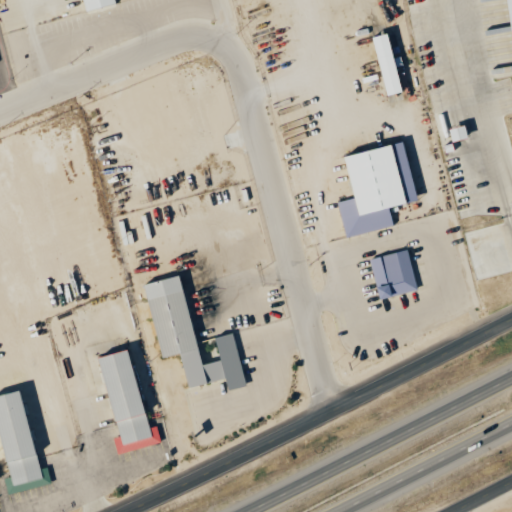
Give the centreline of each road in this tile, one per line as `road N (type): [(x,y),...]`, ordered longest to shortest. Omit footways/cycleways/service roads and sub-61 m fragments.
road 1 (residential): [(0,106),(171,37),(215,44),(236,59),(326,419)]
road 2 (secondary): [(511,323),(135,511)]
road 3 (motorway): [(511,375),(245,511)]
road 4 (motorway): [(332,511),(511,420)]
